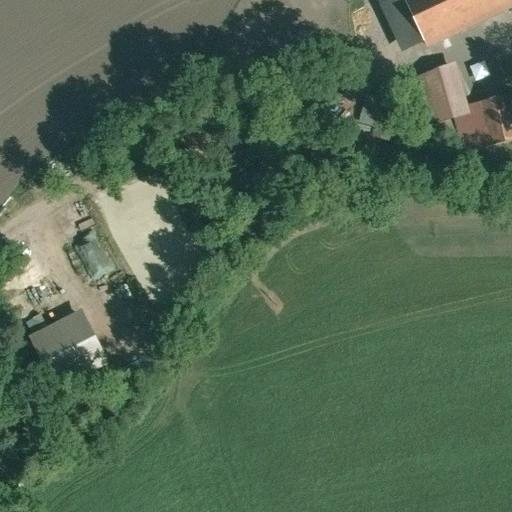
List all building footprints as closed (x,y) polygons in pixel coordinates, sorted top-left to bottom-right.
[(385,0),(409,49),(428,40),(409,0),(385,0)] [(511,0),(409,0),(428,40),(432,49),(511,10),(511,0)] [(511,96),(467,107),(458,68),(424,76),(434,121),(435,121),(458,116),(467,155),(511,144),(511,96)] [(33,359),(90,340),(81,313),(24,331),(33,359)] [(91,337),(67,346),(78,374),(102,365),(91,337)]
